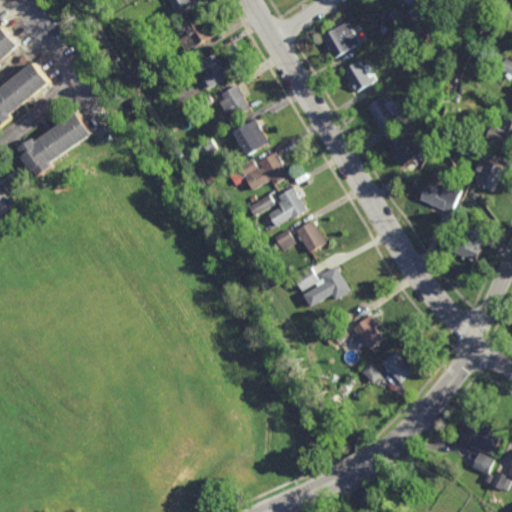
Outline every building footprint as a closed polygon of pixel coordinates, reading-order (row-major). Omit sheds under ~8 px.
[(190,0),(194,6),(179,14),(171,0),(190,0)] [(405,0),(413,8),(420,0),(405,0)] [(395,20),(390,13),(396,8),(401,15),(395,20)] [(434,42),(430,38),(429,38),(417,27),(427,17),(438,28),(438,29),(443,34),(434,42)] [(196,18),(212,43),(188,55),(180,42),(193,36),(186,24),(196,18)] [(338,59),(363,45),(351,23),(326,37),(338,59)] [(0,63),(0,27),(3,25),(21,45),(0,63)] [(428,60),(424,55),(430,50),(434,55),(428,60)] [(224,54),(237,76),(213,90),(207,81),(214,77),(210,70),(202,73),(199,65),(224,54)] [(511,74),(501,69),(506,57),(511,59),(511,74)] [(12,115),(15,118),(0,130),(0,90),(36,61),(53,82),(12,115)] [(360,94),(375,84),(372,79),(377,76),(370,64),(364,68),(361,63),(346,73),(360,94)] [(449,93),(444,89),(449,82),(454,86),(449,93)] [(241,85),(254,108),(238,118),(235,111),(229,115),(221,103),(229,99),(226,94),(241,85)] [(210,105),(206,99),(211,96),(215,101),(210,105)] [(383,129),(407,115),(399,102),(395,105),(394,101),(389,104),(386,98),(370,108),(383,129)] [(411,112),(407,108),(412,103),(416,107),(411,112)] [(95,134),(53,163),(55,166),(38,178),(34,171),(33,172),(22,157),(24,156),(19,148),(35,138),(37,141),(80,112),(95,134)] [(511,145),(511,121),(507,119),(504,127),(495,124),(490,137),(511,145)] [(257,121),(272,143),(253,155),(239,132),(257,121)] [(404,166),(427,149),(421,142),(414,147),(405,135),(390,147),(404,166)] [(210,155),(203,144),(212,138),(219,149),(210,155)] [(437,153),(433,146),(439,143),(443,149),(437,153)] [(278,154),(293,179),(278,190),(272,179),(255,191),(243,167),(255,161),(262,172),(267,167),(263,161),(278,154)] [(498,191),(508,169),(482,157),(472,179),(498,191)] [(236,182),(232,175),(238,172),(242,179),(236,182)] [(454,214),(465,191),(449,183),(446,191),(431,184),(423,200),(454,214)] [(296,186),(310,213),(296,220),(293,216),(280,226),(272,214),(284,209),(281,203),(286,201),(281,196),(296,186)] [(213,196),(210,190),(215,187),(218,193),(213,196)] [(256,216),(250,207),(271,194),(277,204),(256,216)] [(314,223),(327,245),(312,253),(299,232),(314,223)] [(480,262),(492,234),(477,228),(472,240),(463,236),(457,252),(480,262)] [(285,252),(276,237),(289,229),(298,244),(285,252)] [(340,268),(353,291),(338,301),(336,295),(315,308),(307,296),(322,287),(319,283),(305,292),(297,276),(315,267),(322,280),(326,279),(324,275),(340,268)] [(376,316),(383,325),(378,329),(385,339),(373,350),(356,329),(376,316)] [(339,343),(332,333),(345,323),(352,334),(339,343)] [(397,351),(417,371),(404,382),(383,364),(397,351)] [(374,384),(363,373),(372,364),(383,375),(374,384)] [(469,423),(479,427),(482,421),(495,428),(492,434),(504,440),(497,455),(462,438),(469,423)] [(489,476),(474,469),(481,453),(496,460),(489,476)] [(511,480),(508,489),(504,487),(503,488),(492,483),(497,471),(509,477),(508,478),(511,480)]
